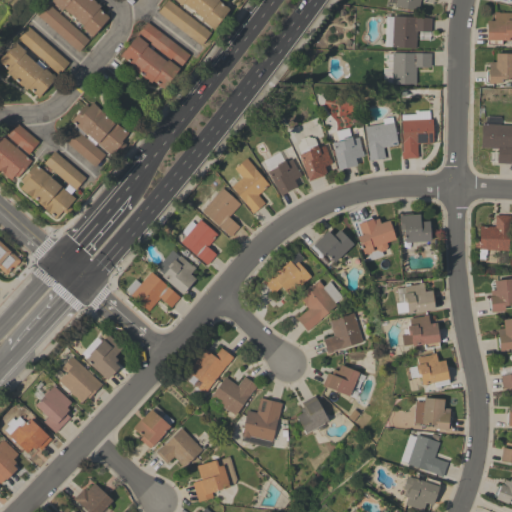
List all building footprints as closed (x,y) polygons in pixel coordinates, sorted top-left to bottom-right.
[(50,0),(93,0),(100,6),(98,8),(108,17),(91,37),(80,27),(82,25),(63,8),(61,10),(50,0)] [(166,0),(168,0),(209,32),(200,45),(157,12),(166,0)] [(181,4),(175,0),(217,0),(229,9),(224,15),(223,14),(212,29),(201,20),(202,18),(182,3),(181,4)] [(419,0),(417,11),(385,4),(385,0),(435,0),(434,6),(421,3),(421,0),(419,0)] [(88,39),(77,51),(37,15),(48,3),(88,39)] [(511,39),(500,39),(500,44),(487,44),(487,39),(486,39),(486,20),(493,20),(493,11),(498,11),(498,12),(511,12),(511,39)] [(428,39),(417,39),(418,31),(416,31),(415,49),(384,47),(386,17),(393,17),(393,16),(431,19),(430,32),(429,32),(428,39)] [(189,54),(167,83),(163,89),(155,82),(151,79),(149,82),(129,66),(131,63),(126,59),(126,60),(119,55),(146,21),(189,54)] [(68,62),(57,74),(17,38),(27,26),(68,62)] [(25,51),(23,53),(34,62),(37,59),(45,67),(44,68),(54,77),(42,91),(43,92),(38,97),(32,92),(27,87),(25,89),(5,72),(7,69),(3,65),(2,66),(0,64),(0,57),(14,41),(25,51)] [(430,66),(415,66),(415,83),(391,83),(391,81),(382,80),(382,67),(387,67),(387,53),(391,53),(391,52),(430,53),(430,66)] [(511,78),(501,78),(501,82),(492,82),(491,83),(488,83),(488,82),(485,82),(485,70),(488,70),(488,61),(494,61),(494,53),(511,53),(511,78)] [(62,139),(75,125),(70,120),(84,103),(88,106),(91,102),(127,132),(120,141),(121,142),(110,155),(96,142),(93,145),(104,154),(94,166),(62,139)] [(415,110),(429,110),(429,118),(432,118),(432,142),(416,143),(417,157),(401,158),(401,151),(402,151),(400,114),(415,113),(415,110)] [(382,123),(381,118),(390,116),(391,122),(393,122),(397,144),(382,147),(384,157),(368,160),(367,155),(368,155),(363,126),(382,123)] [(488,161),(489,152),(497,152),(497,148),(480,147),(481,123),(483,124),(484,116),(499,117),(499,124),(511,125),(510,163),(496,162),(488,161)] [(38,142),(27,154),(6,135),(16,123),(38,142)] [(340,130),(341,132),(348,130),(349,136),(350,136),(351,138),(358,137),(361,151),(362,150),(363,155),(354,157),(356,164),(337,169),(331,142),(337,141),(335,131),(340,130)] [(0,134),(14,147),(15,146),(31,160),(16,177),(13,175),(9,180),(2,174),(3,172),(0,169),(0,134)] [(308,180),(298,154),(299,153),(296,144),(298,143),(297,141),(300,141),(299,138),(308,135),(308,137),(310,136),(310,138),(313,137),(317,147),(328,143),(330,149),(326,151),(329,159),(330,158),(331,163),(323,166),(325,172),(322,173),(322,175),(308,180)] [(84,177),(74,189),(43,162),(53,150),(84,177)] [(298,171),(300,175),(293,179),(296,186),(279,195),(267,171),(268,170),(262,160),(271,155),(270,154),(277,150),(283,160),(284,159),(285,162),(291,158),(298,171)] [(268,185),(257,194),(264,202),(251,213),(249,210),(250,209),(230,186),(241,177),(233,168),(245,157),(268,185)] [(74,198),(68,205),(71,208),(65,214),(61,210),(54,218),(47,211),(43,207),(43,208),(40,206),(42,204),(39,202),(38,203),(32,198),(31,198),(29,196),(29,195),(26,193),(25,193),(18,187),(22,183),(19,180),(34,163),(74,198)] [(239,203),(228,216),(239,226),(230,236),(198,207),(218,184),(239,203)] [(418,213),(419,221),(428,220),(430,240),(415,241),(415,246),(405,247),(405,242),(404,242),(403,229),(399,229),(398,215),(418,213)] [(494,226),(494,214),(511,215),(510,219),(510,220),(509,220),(508,250),(486,249),(485,254),(484,254),(484,258),(478,258),(478,249),(478,247),(473,246),(473,241),(478,241),(479,225),(494,226)] [(395,238),(385,242),(386,246),(384,249),(380,251),(375,249),(371,250),(370,252),(365,254),(363,253),(352,222),(369,216),(370,219),(372,218),(373,219),(378,218),(379,223),(388,219),(395,238)] [(180,232),(190,220),(194,224),(199,219),(217,234),(206,246),(215,254),(206,264),(180,241),(184,236),(180,232)] [(322,235),(327,230),(332,235),(338,229),(352,243),(334,261),(324,252),(322,254),(321,254),(318,257),(308,246),(320,234),(322,235)] [(0,242),(10,251),(9,251),(16,257),(1,273),(0,272),(0,242)] [(178,256),(179,255),(191,265),(192,265),(195,267),(189,273),(195,278),(181,294),(161,275),(162,273),(157,269),(159,267),(156,266),(171,249),(178,256)] [(310,276),(288,295),(281,286),(272,293),(273,294),(271,296),(270,294),(271,292),(262,281),(269,275),(283,263),(279,258),(282,255),(286,259),(296,251),(302,258),(298,262),(310,276)] [(169,306),(159,297),(147,310),(130,294),(125,289),(134,278),(139,283),(150,271),(179,296),(169,306)] [(511,304),(503,305),(504,310),(490,312),(490,310),(487,310),(486,298),(489,298),(488,295),(489,295),(489,290),(494,289),(493,280),(511,278),(511,304)] [(341,296),(333,302),(336,305),(319,318),(319,319),(306,330),(296,318),(307,308),(297,295),(308,287),(316,281),(315,281),(317,279),(322,286),(329,281),(341,296)] [(396,294),(395,294),(394,287),(418,284),(418,283),(422,282),(424,291),(431,290),(434,309),(407,313),(406,312),(396,313),(395,302),(397,302),(396,294)] [(361,341),(331,351),(332,352),(327,353),(322,339),(333,335),(328,320),(352,312),(361,341)] [(402,327),(400,327),(400,321),(408,319),(408,318),(422,316),(422,315),(427,314),(428,323),(436,322),(438,341),(437,341),(438,346),(424,348),(423,343),(411,345),(411,344),(402,345),(400,334),(403,334),(402,327)] [(511,343),(511,344),(511,348),(503,349),(504,350),(499,350),(499,349),(496,349),(495,337),(497,336),(496,328),(503,328),(502,319),(511,318),(511,343)] [(80,353),(96,336),(100,340),(102,338),(102,339),(107,334),(121,347),(113,356),(116,359),(114,362),(118,366),(106,379),(84,359),(85,358),(80,353)] [(186,371),(203,348),(213,356),(220,347),(232,357),(226,364),(203,393),(195,387),(200,381),(186,371)] [(409,378),(407,368),(415,366),(415,364),(417,364),(416,357),(430,354),(430,353),(434,352),(436,361),(443,359),(448,378),(447,379),(448,383),(434,386),(433,382),(421,384),(419,376),(409,378)] [(101,384),(87,398),(85,396),(80,402),(57,380),(59,378),(56,376),(60,372),(62,374),(65,372),(60,367),(70,355),(101,384)] [(358,371),(358,373),(364,375),(361,381),(360,381),(356,391),(357,392),(355,397),(348,395),(321,385),(326,372),(331,373),(333,368),(337,370),(340,364),(358,371)] [(511,386),(501,388),(500,374),(511,373),(511,386)] [(217,412),(206,404),(210,398),(209,397),(224,376),(237,385),(243,376),(256,384),(253,389),(252,389),(247,396),(234,415),(221,406),(217,412)] [(32,393),(36,389),(34,387),(39,381),(42,384),(37,389),(43,395),(44,394),(43,393),(46,389),(48,390),(52,385),(70,402),(65,406),(68,409),(64,412),(69,417),(54,432),(43,421),(47,417),(34,405),(39,400),(32,393)] [(327,420),(316,426),(317,427),(310,431),(310,430),(304,433),(295,416),(301,412),(299,408),(303,405),(301,402),(313,395),(327,420)] [(277,420),(276,420),(270,445),(240,438),(241,435),(243,423),(246,409),(255,412),(259,397),(281,403),(277,420)] [(415,401),(422,401),(423,397),(443,398),(442,407),(448,408),(448,416),(450,416),(449,428),(447,428),(447,430),(442,430),(442,428),(434,428),(434,424),(413,422),(415,401)] [(172,420),(168,424),(169,425),(152,445),(149,448),(138,439),(141,436),(131,427),(139,418),(141,420),(154,405),(172,420)] [(4,430),(8,426),(6,424),(11,418),(13,420),(17,416),(23,422),(25,421),(25,422),(29,418),(50,439),(40,449),(37,446),(34,449),(32,446),(26,452),(8,435),(8,434),(4,430)] [(201,449),(200,450),(201,452),(196,456),(195,455),(183,467),(173,456),(166,463),(155,451),(162,444),(163,444),(180,427),(201,449)] [(399,459),(407,434),(414,437),(415,434),(438,442),(433,457),(447,462),(441,477),(436,475),(436,474),(405,463),(406,462),(399,459)] [(17,453),(12,458),(15,461),(12,465),(16,468),(5,480),(4,478),(0,482),(0,439),(1,438),(17,453)] [(511,462),(499,460),(502,447),(511,449),(511,462)] [(233,484),(228,485),(228,486),(210,492),(212,497),(197,501),(191,482),(200,479),(196,465),(215,459),(215,460),(229,456),(235,479),(233,484)] [(511,500),(509,499),(507,503),(494,498),(495,496),(493,495),(497,484),(499,485),(500,483),(502,484),(504,479),(508,480),(511,472),(511,500)] [(406,497),(404,496),(404,495),(403,495),(405,489),(402,488),(406,475),(423,481),(425,477),(439,481),(437,486),(438,486),(432,504),(425,502),(422,510),(417,509),(418,508),(404,503),(406,497)] [(111,500),(99,511),(87,511),(73,498),(83,487),(85,490),(93,482),(111,500)]
